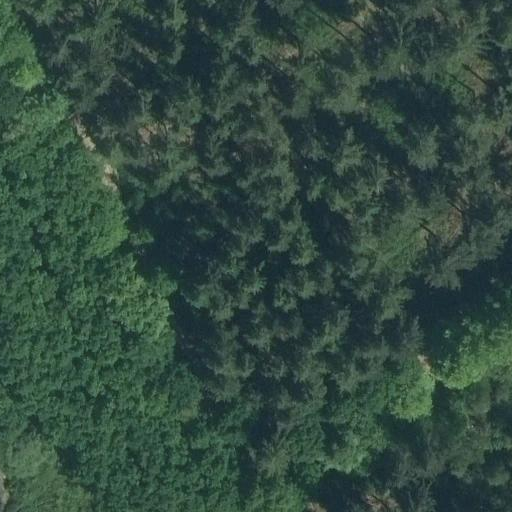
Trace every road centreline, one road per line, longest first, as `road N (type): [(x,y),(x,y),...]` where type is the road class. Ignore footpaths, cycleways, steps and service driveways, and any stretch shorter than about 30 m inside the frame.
road 1 (unknown): [(24,26),(245,494)]
road 2 (track): [(511,299),(245,494)]
